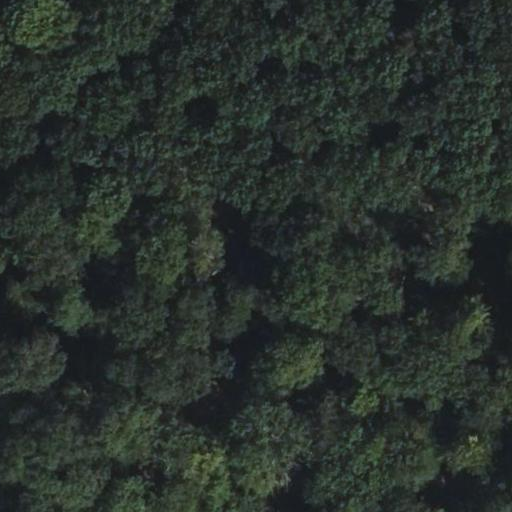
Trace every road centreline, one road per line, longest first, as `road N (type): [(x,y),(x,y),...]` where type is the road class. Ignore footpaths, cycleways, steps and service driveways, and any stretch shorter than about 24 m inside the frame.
road 1 (track): [(133,511),(0,236)]
road 2 (unknown): [(173,0),(0,165)]
